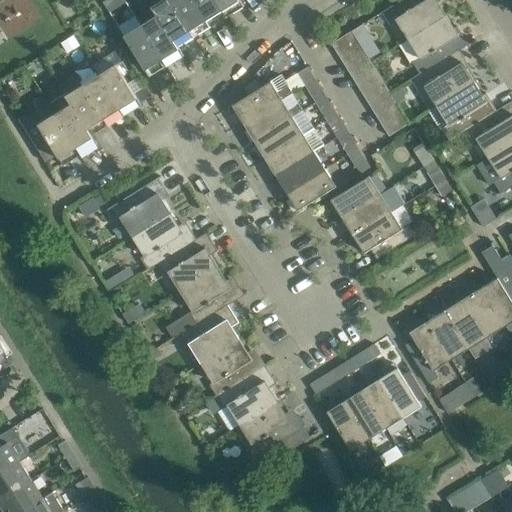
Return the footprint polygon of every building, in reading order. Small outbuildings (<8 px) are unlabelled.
[(0,0),(0,25),(9,39),(47,14),(37,0),(0,0)] [(125,0),(108,0),(104,3),(110,12),(127,2),(125,0)] [(183,55),(179,49),(178,49),(148,0),(147,0),(157,16),(141,25),(166,66),(167,66),(163,59),(168,55),(172,62),(183,55)] [(148,0),(178,49),(179,49),(179,48),(174,40),(179,37),(183,44),(194,37),(170,0),(148,0)] [(200,33),(210,27),(193,0),(170,0),(194,37),(190,30),(195,27),(200,33)] [(216,23),(226,17),(216,0),(193,0),(210,27),(211,27),(206,20),(212,17),(216,23)] [(216,0),(226,17),(227,17),(223,10),(228,6),(232,13),(243,6),(239,0),(216,0)] [(396,19),(408,38),(445,15),(437,2),(440,0),(439,0),(399,0),(378,13),(379,15),(382,13),(388,24),(396,19)] [(453,28),(445,15),(408,38),(420,58),(412,62),(419,73),(419,74),(458,49),(458,50),(470,42),(469,41),(466,43),(456,26),(453,28)] [(124,36),(145,70),(152,65),(156,72),(166,66),(141,25),(124,36)] [(330,43),(337,54),(358,41),(351,31),(330,43)] [(69,38),(58,45),(59,48),(63,54),(75,46),(71,40),(69,38)] [(337,54),(343,64),(364,52),(358,41),(337,54)] [(373,43),(363,50),(371,62),(380,55),(373,43)] [(469,67),(458,50),(458,49),(419,74),(419,73),(407,81),(408,82),(411,80),(417,91),(425,86),(437,105),(474,82),(466,69),(469,67)] [(122,61),(115,51),(93,64),(92,65),(99,76),(124,116),(120,109),(126,105),(130,112),(141,105),(122,74),(128,71),(122,62),(123,62),(123,61),(122,61)] [(364,52),(343,64),(350,74),(370,62),(364,52)] [(350,74),(356,85),(376,72),(370,62),(350,74)] [(305,84),(315,78),(308,66),(298,72),(305,84)] [(356,85),(362,95),(383,82),(376,72),(356,85)] [(228,107),(233,114),(237,111),(244,123),(282,99),(292,93),(281,74),(261,87),(256,79),(244,87),(248,94),(228,107)] [(99,76),(83,85),(108,126),(104,119),(109,116),(113,122),(124,116),(99,76)] [(323,90),(315,78),(305,84),(313,96),(323,90)] [(87,129),(88,129),(93,126),(97,133),(108,126),(83,85),(79,79),(61,89),(64,94),(71,105),(72,104),(87,129)] [(383,82),(362,95),(369,105),(389,92),(383,82)] [(482,95),(474,82),(437,105),(448,124),(441,129),(447,139),(445,141),(446,142),(462,132),(496,111),(496,110),(485,93),(482,95)] [(369,105),(375,115),(395,103),(389,92),(369,105)] [(49,104),(80,155),(81,154),(77,148),(82,144),(86,151),(97,144),(93,138),(93,137),(88,129),(87,129),(72,104),(71,105),(64,94),(49,104)] [(247,129),(254,140),(292,116),(303,110),(299,103),(288,110),(282,99),(244,123),(240,125),(244,131),(247,129)] [(477,139),(488,158),(511,143),(511,105),(511,103),(511,102),(511,100),(496,110),(496,111),(462,132),(469,143),(477,139)] [(70,161),(80,155),(49,104),(47,101),(45,102),(47,105),(21,121),(19,118),(18,118),(45,162),(57,155),(59,159),(66,154),(70,161)] [(327,119),(337,113),(329,101),(319,107),(327,119)] [(375,115),(381,125),(402,113),(395,103),(375,115)] [(344,125),(337,113),(327,119),(334,131),(344,125)] [(402,113),(381,125),(388,136),(408,124),(402,113)] [(303,134),(292,116),(254,140),(265,157),(303,134)] [(314,151),(303,134),(265,157),(276,175),(314,151)] [(348,154),(358,148),(351,136),(341,142),(348,154)] [(421,160),(431,154),(423,142),(413,148),(421,160)] [(511,143),(489,158),(477,164),(490,184),(493,181),(500,192),(497,193),(498,195),(511,186),(511,143)] [(366,160),(358,148),(348,154),(356,166),(366,160)] [(280,181),(287,192),(325,169),(314,151),(276,175),(272,177),(276,183),(280,181)] [(435,184),(445,178),(438,166),(428,172),(435,184)] [(455,166),(448,171),(453,179),(461,175),(455,166)] [(336,187),(325,169),(287,192),(298,210),(336,187)] [(133,236),(170,213),(162,200),(169,196),(158,179),(162,177),(161,176),(107,209),(108,211),(110,209),(117,219),(121,217),(133,236)] [(335,206),(342,217),(380,194),(369,176),(327,202),(331,209),(335,206)] [(443,196),(453,190),(445,178),(435,184),(443,196)] [(342,217),(353,235),(391,211),(380,194),(342,217)] [(470,205),(482,224),(494,217),(482,198),(470,205)] [(91,199),(78,208),(84,218),(97,210),(91,199)] [(401,227),(391,211),(353,235),(365,253),(375,246),(381,256),(415,235),(407,224),(401,227)] [(170,213),(133,236),(145,255),(141,258),(147,268),(145,270),(145,271),(158,263),(196,239),(185,221),(178,226),(170,213)] [(169,272),(181,291),(218,268),(210,255),(217,251),(207,234),(210,232),(209,230),(196,239),(158,263),(165,274),(169,272)] [(492,244),(481,251),(497,277),(511,300),(511,258),(511,256),(502,261),(492,244)] [(372,299),(418,273),(410,258),(363,284),(372,299)] [(228,305),(248,293),(247,291),(244,293),(233,276),(226,281),(218,268),(181,291),(193,310),(169,325),(176,336),(196,323),(196,324),(227,305),(228,305)] [(117,273),(105,281),(111,290),(123,282),(117,273)] [(511,300),(497,277),(480,289),(503,326),(506,325),(509,330),(511,330),(511,300)] [(486,337),(503,326),(480,289),(462,299),(486,337)] [(462,299),(445,310),(469,348),(475,358),(492,347),(486,337),(462,299)] [(139,302),(131,308),(137,316),(145,310),(139,302)] [(190,343),(203,363),(240,340),(232,327),(239,323),(228,305),(227,305),(196,324),(196,323),(176,336),(177,337),(180,336),(186,346),(190,343)] [(445,310),(428,321),(451,359),(469,348),(445,310)] [(439,376),(434,369),(451,359),(428,321),(410,332),(416,342),(407,347),(429,382),(439,376)] [(214,397),(215,398),(266,367),(255,349),(248,353),(240,340),(203,363),(214,381),(210,384),(217,396),(214,397)] [(381,353),(374,343),(362,351),(368,361),(381,353)] [(506,371),(511,367),(511,353),(500,361),(506,371)] [(363,364),(357,354),(345,361),(351,371),(363,364)] [(351,371),(345,361),(333,369),(339,379),(351,371)] [(495,378),(506,371),(500,361),(488,368),(495,378)] [(404,377),(395,363),(386,369),(389,373),(380,379),(404,417),(422,405),(419,401),(426,396),(412,373),(404,377)] [(228,404),(241,425),(278,401),(270,389),(277,384),(266,367),(215,398),(208,402),(215,413),(228,404)] [(404,417),(380,379),(377,375),(368,380),(371,385),(363,390),(386,427),(404,417)] [(328,386),(322,376),(310,384),(316,394),(328,386)] [(474,378),(466,382),(469,386),(472,392),(475,396),(482,392),(474,378)] [(466,382),(454,390),(457,394),(463,404),(475,396),(472,392),(469,386),(466,382)] [(386,427),(363,390),(345,400),(369,438),(386,427)] [(336,406),(327,412),(351,449),(369,438),(345,400),(343,396),(333,402),(336,406)] [(248,445),(261,467),(313,436),(312,434),(309,436),(293,410),(286,414),(278,401),(241,425),(252,443),(248,445)] [(0,472),(20,460),(30,454),(13,426),(0,434),(0,472)] [(65,439),(63,440),(58,444),(66,457),(73,452),(65,439)] [(73,452),(66,457),(74,470),(82,466),(73,452)] [(0,498),(31,479),(20,460),(0,472),(0,498)] [(239,463),(222,474),(229,487),(247,476),(239,463)] [(88,476),(86,477),(80,481),(89,494),(96,489),(88,476)] [(457,511),(466,511),(491,495),(480,478),(449,499),(457,511)] [(0,498),(0,503),(4,509),(4,510),(9,507),(12,511),(18,511),(43,497),(31,479),(0,498)] [(105,502),(96,489),(89,494),(97,507),(105,502)] [(52,491),(43,497),(18,511),(59,511),(63,510),(52,491)]
